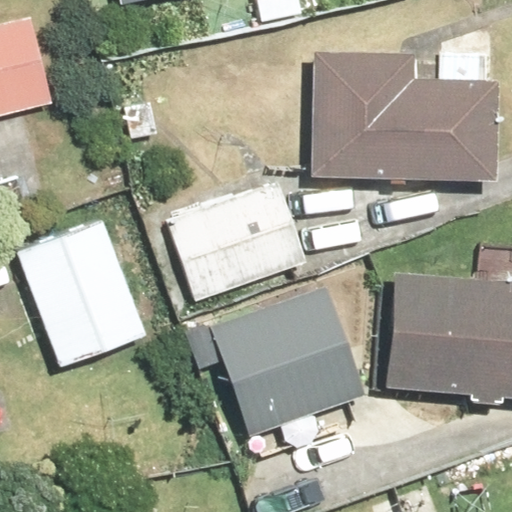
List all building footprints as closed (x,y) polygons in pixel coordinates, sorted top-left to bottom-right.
[(36,16),(0,25),(0,115),(58,101),(36,16)] [(405,62),(305,55),(297,179),(480,191),(487,86),(404,81),(405,62)] [(283,182),(170,219),(198,302),(310,265),(283,182)] [(114,222),(26,250),(62,360),(150,332),(114,222)] [(511,281),(383,272),(374,393),(511,403),(511,281)] [(333,287),(217,324),(251,433),(368,396),(333,287)]
